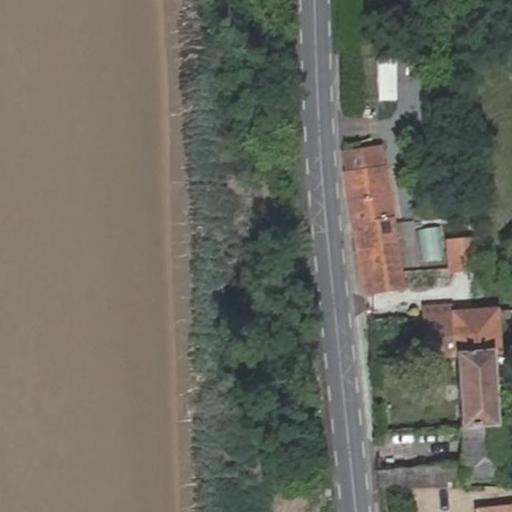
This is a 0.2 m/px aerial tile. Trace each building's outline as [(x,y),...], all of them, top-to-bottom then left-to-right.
[(374,101),(394,101),(394,61),(374,61),(374,101)] [(345,152),(352,228),(365,296),(403,287),(381,148),(345,152)] [(437,226),(412,231),(419,264),(444,259),(437,226)] [(473,238),(450,240),(453,267),(475,264),(473,238)] [(452,314),(452,306),(425,306),(425,316),(452,314)] [(396,310),(369,312),(369,321),(397,318),(396,310)] [(490,354),(495,354),(492,313),(452,314),(425,316),(426,335),(439,334),(440,358),(457,357),(490,354)] [(439,334),(426,335),(428,358),(440,358),(439,334)] [(380,487),(467,488),(466,477),(506,474),(504,422),(495,423),(490,354),(457,357),(463,450),(377,458),(380,487)] [(511,511),(511,503),(474,510),(473,511),(511,511)]
